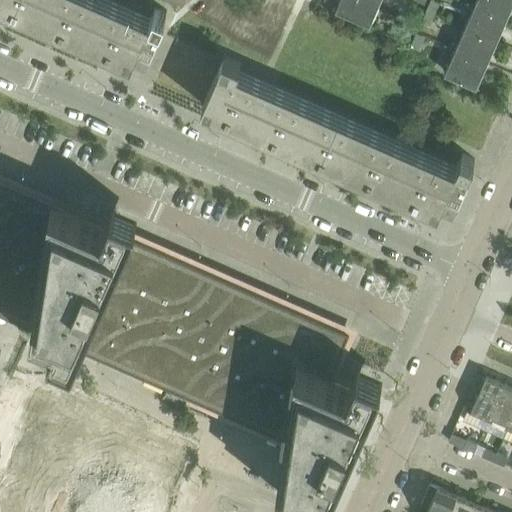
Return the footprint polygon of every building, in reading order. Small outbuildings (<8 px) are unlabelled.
[(149,22),(99,0),(0,0),(0,2),(132,60),(141,41),(153,46),(163,23),(162,22),(167,11),(156,6),(149,22)] [(370,23),(378,6),(364,0),(339,0),(336,8),(370,23)] [(434,0),(430,0),(427,9),(435,13),(440,2),(434,0)] [(511,4),(511,0),(476,0),(475,3),(507,17),(511,4)] [(507,17),(475,3),(465,26),(497,40),(507,17)] [(435,13),(427,9),(422,20),(430,24),(435,13)] [(415,23),(407,19),(402,30),(410,34),(415,23)] [(497,40),(465,26),(455,49),(487,63),(497,40)] [(417,32),(412,43),(420,47),(425,36),(417,32)] [(487,63),(455,49),(445,72),(477,85),(487,63)] [(237,73),(239,69),(241,63),(224,56),(203,105),(439,209),(440,206),(452,211),(475,159),(462,154),(455,170),(237,73)] [(0,312),(32,326),(55,336),(80,347),(189,395),(286,438),(285,444),(278,487),(284,490),(287,491),(301,497),(303,498),(322,507),(325,508),(326,505),(332,493),(342,469),(344,464),(372,402),(374,398),(375,395),(377,389),(384,374),(359,363),(352,379),(347,391),(327,383),(330,376),(350,331),(127,233),(134,218),(109,207),(102,222),(85,215),(64,206),(0,177),(0,312)] [(479,373),(469,395),(476,398),(486,376),(479,373)] [(489,419),(505,384),(486,376),(476,398),(470,411),(482,416),(478,425),(485,428),(489,419)] [(511,418),(511,387),(505,384),(489,419),(508,428),(511,418)] [(467,439),(464,447),(475,452),(478,444),(467,439)] [(486,447),(482,455),(493,460),(497,452),(486,447)] [(508,457),(497,452),(493,460),(505,465),(508,457)] [(430,483),(421,505),(428,508),(437,487),(430,483)] [(448,511),(456,495),(438,486),(426,511),(448,511)] [(470,511),(475,503),(456,495),(448,511),(470,511)] [(493,511),(494,511),(475,503),(470,511),(493,511)]
